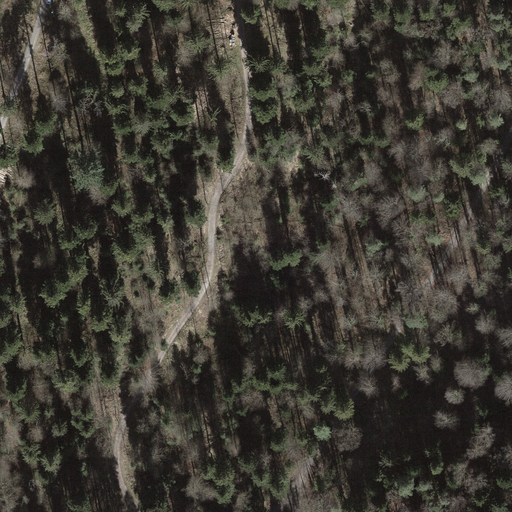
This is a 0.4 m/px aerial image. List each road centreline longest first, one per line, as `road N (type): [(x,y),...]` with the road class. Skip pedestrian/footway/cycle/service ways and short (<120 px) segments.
road 1 (track): [(239,0),(249,125),(242,158),(211,213),(206,283),(122,425),(117,462),(141,511)]
road 2 (track): [(277,511),(476,204),(511,134)]
road 3 (track): [(0,128),(45,0)]
